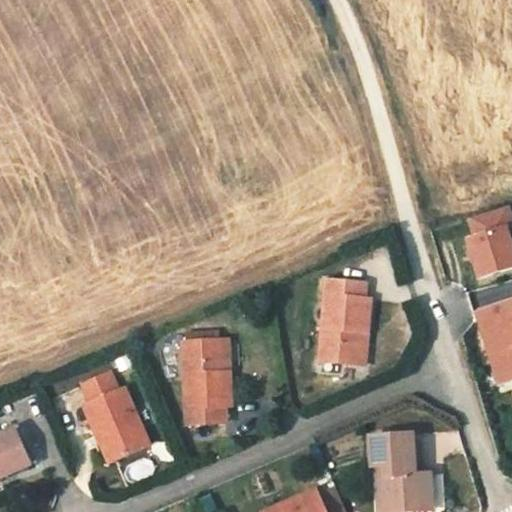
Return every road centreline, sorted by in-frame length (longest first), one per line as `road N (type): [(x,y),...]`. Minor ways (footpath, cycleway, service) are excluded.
road 1 (residential): [(336,0),(358,44),(449,367)]
road 2 (residential): [(105,511),(449,367)]
road 3 (residential): [(449,367),(508,511)]
